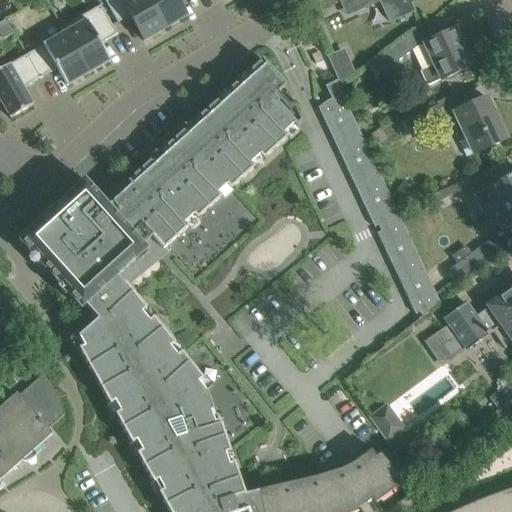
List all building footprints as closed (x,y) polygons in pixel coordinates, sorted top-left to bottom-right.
[(144,42),(164,30),(147,0),(122,0),(122,1),(121,0),(104,0),(117,24),(129,17),(144,42)] [(147,0),(164,30),(187,17),(177,0),(147,0)] [(314,14),(339,2),(338,0),(316,0),(309,4),(314,14)] [(338,0),(339,2),(343,10),(365,0),(371,0),(374,5),(380,2),(390,24),(414,12),(410,3),(416,0),(338,0)] [(61,29),(64,33),(87,75),(110,62),(100,44),(117,35),(100,6),(61,29)] [(12,34),(4,20),(0,21),(0,31),(4,39),(12,35),(12,34)] [(425,43),(424,44),(434,65),(421,71),(420,74),(426,86),(428,86),(471,66),(454,30),(425,43)] [(415,31),(371,64),(380,77),(424,44),(425,43),(415,31)] [(26,56),(40,79),(57,69),(67,87),(87,75),(64,33),(43,45),(43,46),(26,56)] [(23,89),(40,79),(26,56),(0,70),(0,101),(10,119),(32,106),(23,89)] [(108,207),(84,181),(18,240),(80,309),(84,306),(97,320),(77,338),(83,347),(79,350),(109,405),(114,403),(119,413),(115,415),(131,445),(136,442),(141,452),(137,455),(153,484),(157,481),(163,491),(158,494),(168,511),(261,511),(260,505),(257,492),(244,495),(233,464),(228,465),(225,454),(230,453),(219,421),(214,423),(210,412),(213,411),(206,392),(198,383),(202,380),(181,354),(177,357),(170,348),(174,345),(153,319),(148,322),(141,314),(145,310),(127,288),(169,255),(164,249),(188,228),(184,224),(192,216),(196,220),(221,198),(217,194),(226,186),(229,190),(254,168),(251,164),(259,156),(263,160),(287,138),(284,134),(292,126),(296,130),(298,128),(277,104),(278,103),(273,97),(285,86),(262,61),(247,75),(251,78),(242,87),(238,83),(227,93),(230,97),(221,105),(218,101),(193,123),(197,127),(188,135),(185,131),(160,153),(164,157),(155,165),(151,161),(127,183),(125,181),(109,195),(115,201),(108,207)] [(341,90),(337,81),(335,81),(325,86),(331,99),(326,102),(318,108),(319,111),(374,228),(378,226),(381,232),(377,234),(415,315),(419,313),(422,317),(429,313),(442,307),(440,305),(431,284),(393,208),(341,90)] [(454,113),(466,139),(459,143),(466,157),(473,153),(474,155),(506,140),(486,98),(454,113)] [(443,119),(437,106),(410,119),(416,131),(443,119)] [(479,191),(472,195),(481,212),(486,210),(493,227),(511,217),(511,176),(511,177),(511,176),(507,177),(502,166),(484,175),(474,180),(479,191)] [(402,182),(391,197),(402,205),(412,190),(402,182)] [(434,194),(438,202),(461,191),(457,183),(434,194)] [(480,247),(448,271),(460,287),(507,251),(497,236),(480,247)] [(511,291),(475,317),(465,304),(443,319),(455,336),(440,346),(449,359),(462,350),(463,353),(493,332),(504,348),(511,342),(511,291)] [(47,430),(64,416),(60,398),(41,377),(19,397),(16,394),(0,408),(0,414),(1,416),(0,417),(0,479),(1,480),(22,461),(21,459),(39,444),(40,445),(52,435),(47,430)] [(511,382),(489,399),(500,413),(511,404),(511,382)] [(368,418),(387,443),(405,431),(386,405),(368,418)] [(257,492),(260,505),(261,511),(357,511),(359,510),(360,511),(370,511),(366,505),(373,501),(376,505),(403,485),(380,456),(376,459),(370,451),(352,464),(340,470),(257,492)] [(511,511),(511,490),(503,493),(475,504),(456,511),(511,511)]
